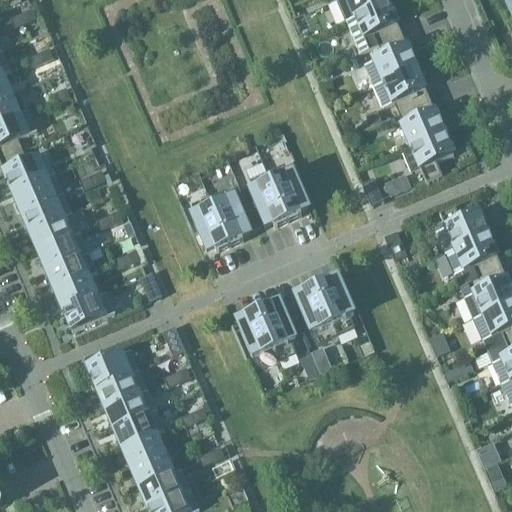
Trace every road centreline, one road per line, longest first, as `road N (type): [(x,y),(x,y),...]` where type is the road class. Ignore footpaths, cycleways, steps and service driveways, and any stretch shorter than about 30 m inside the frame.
road 1 (residential): [(511,173),(23,378)]
road 2 (residential): [(81,511),(23,378)]
